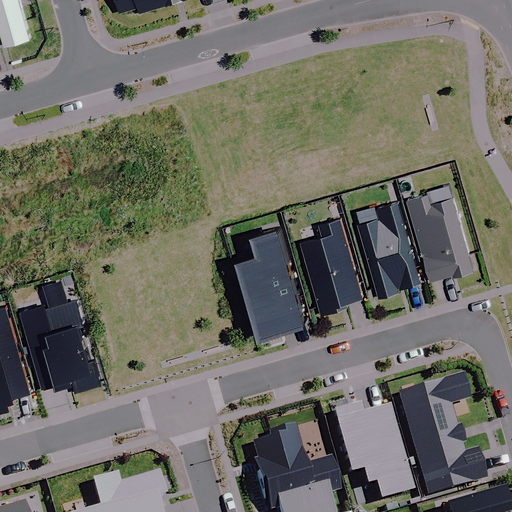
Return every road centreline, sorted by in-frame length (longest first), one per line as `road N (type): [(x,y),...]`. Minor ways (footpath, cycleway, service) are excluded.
road 1 (residential): [(92,78),(378,0)]
road 2 (residential): [(183,406),(450,328)]
road 3 (residential): [(0,456),(183,406)]
